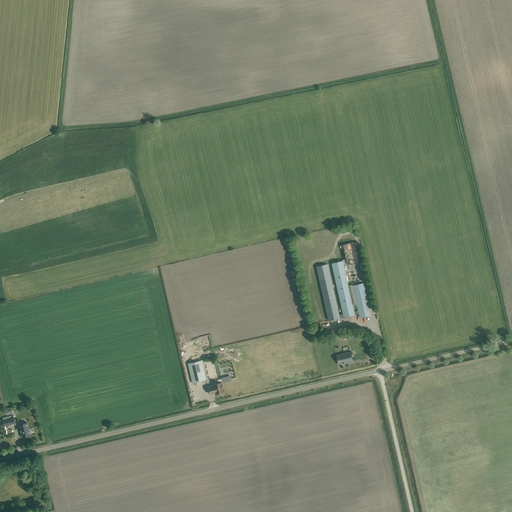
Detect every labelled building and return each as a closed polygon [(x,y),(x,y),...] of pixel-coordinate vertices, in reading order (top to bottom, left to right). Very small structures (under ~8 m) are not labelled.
[(354,242),(343,245),(340,245),(340,248),(344,247),(347,264),(359,262),(354,242)] [(354,311),(343,264),(346,263),(345,259),(342,260),(343,261),(341,261),(340,259),(337,259),(337,262),(335,262),(334,260),(333,260),(333,263),(331,263),(343,314),(343,317),(359,313),(358,310),(354,311)] [(339,315),(327,264),(316,267),(328,320),(343,317),(343,314),(339,315)] [(363,283),(359,284),(358,281),(352,283),(358,310),(359,313),(359,317),(371,315),(363,283)] [(345,362),(353,361),(352,356),(353,356),(352,352),(336,355),(338,364),(343,363),(345,362)] [(201,360),(188,363),(192,383),(206,380),(201,360)] [(208,387),(209,394),(213,393),(213,392),(215,391),(215,394),(224,392),(222,382),(213,384),(213,385),(208,387)] [(14,417),(2,420),(4,426),(15,423),(14,417)] [(27,422),(19,424),(22,437),(30,435),(27,422)]
